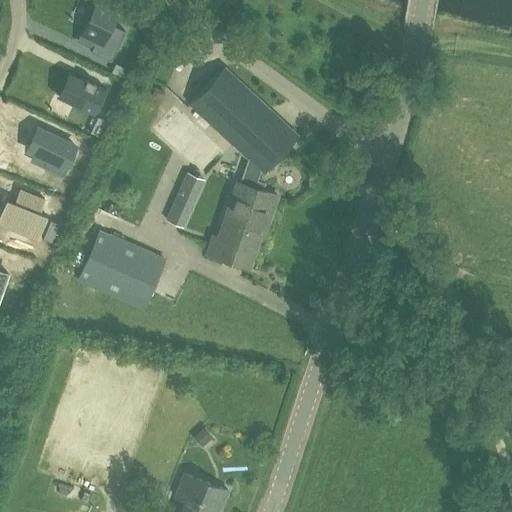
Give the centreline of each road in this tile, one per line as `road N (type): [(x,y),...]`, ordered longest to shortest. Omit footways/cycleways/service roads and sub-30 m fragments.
road 1 (secondary): [(270,511),(387,161),(425,0)]
road 2 (track): [(511,479),(444,301),(403,222),(373,200)]
